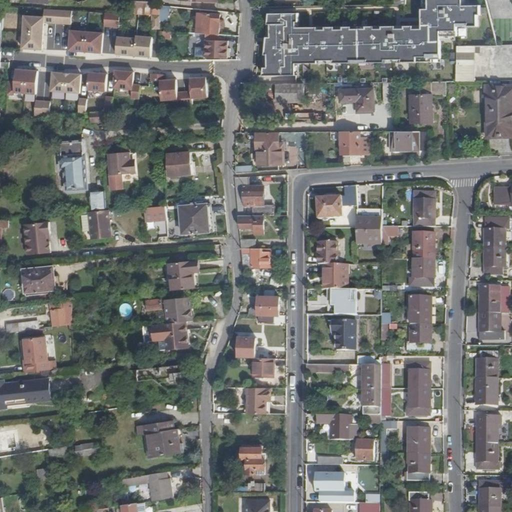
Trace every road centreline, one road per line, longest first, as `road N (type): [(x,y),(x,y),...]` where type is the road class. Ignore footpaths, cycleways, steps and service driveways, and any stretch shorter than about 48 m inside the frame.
road 1 (residential): [(249,0),(231,115),(237,289),(206,383),(206,511)]
road 2 (residential): [(464,171),(297,179),(292,511)]
road 3 (residential): [(464,171),(457,511)]
road 4 (unknown): [(235,252),(54,256)]
